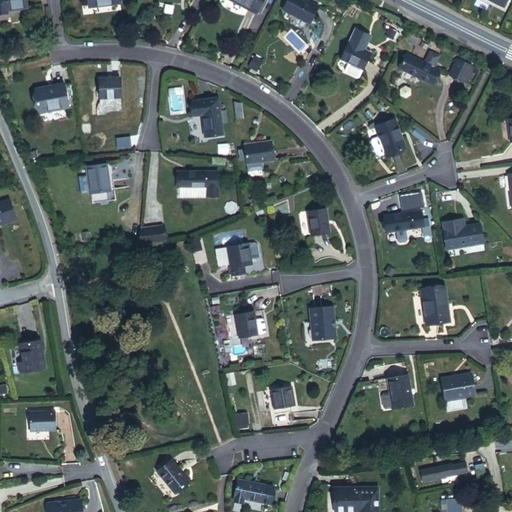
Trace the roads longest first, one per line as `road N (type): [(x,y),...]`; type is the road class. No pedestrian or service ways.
road 1 (residential): [(348,201),(340,177),(297,126),(248,89),(158,57)]
road 2 (tertiary): [(55,281),(72,373),(120,511)]
road 3 (residential): [(491,452),(479,445),(308,466)]
road 4 (tertiary): [(0,120),(55,281)]
road 5 (residential): [(158,57),(61,54),(55,0)]
road 6 (residential): [(484,344),(356,345)]
